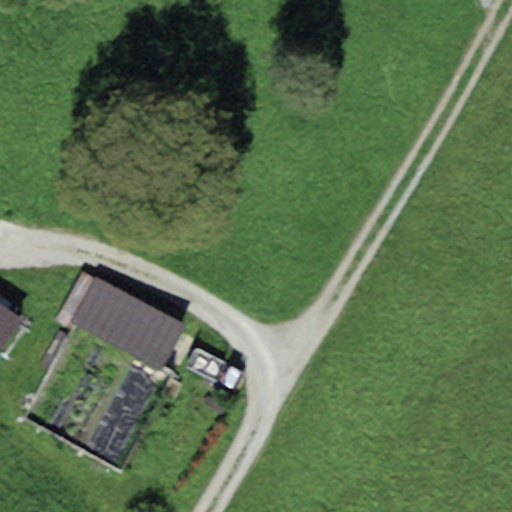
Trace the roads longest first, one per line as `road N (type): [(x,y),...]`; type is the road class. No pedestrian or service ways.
road 1 (track): [(280,401),(511,9)]
road 2 (track): [(280,401),(266,341),(233,320),(44,231),(0,230)]
road 3 (track): [(209,511),(280,401)]
